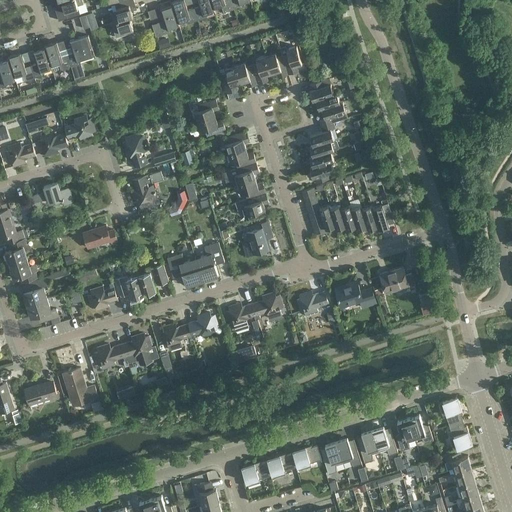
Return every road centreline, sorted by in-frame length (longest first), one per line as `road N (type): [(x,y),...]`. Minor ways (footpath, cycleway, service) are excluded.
road 1 (residential): [(310,265),(288,265),(25,350),(0,294)]
road 2 (residential): [(225,456),(477,376)]
road 3 (residential): [(442,230),(378,34),(359,0)]
road 4 (residential): [(44,511),(225,456)]
road 5 (residential): [(0,184),(104,152),(122,212)]
road 6 (residential): [(464,313),(502,296),(498,215),(511,178)]
road 7 (residential): [(442,230),(310,265)]
road 8 (residential): [(310,265),(268,139)]
road 9 (residential): [(511,499),(477,376)]
road 10 (residential): [(268,139),(309,126),(297,89),(256,103)]
